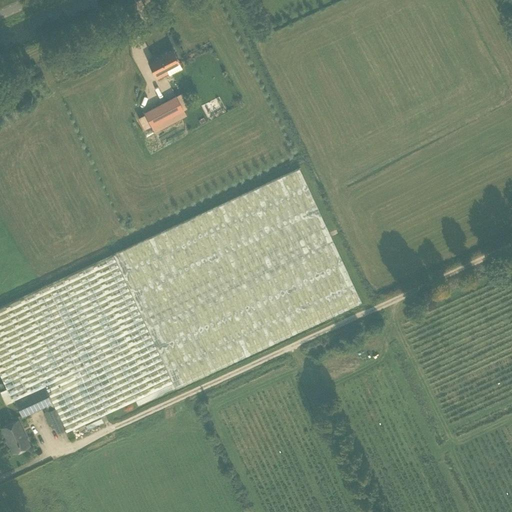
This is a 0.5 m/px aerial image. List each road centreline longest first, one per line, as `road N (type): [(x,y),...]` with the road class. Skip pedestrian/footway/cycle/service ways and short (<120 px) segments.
road 1 (track): [(511,246),(0,480)]
road 2 (unclassified): [(157,0),(0,79)]
